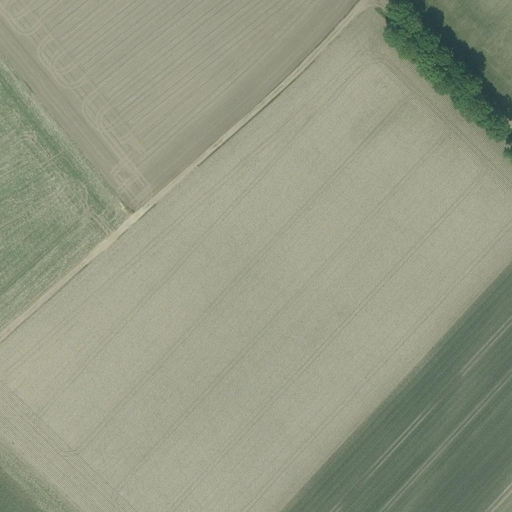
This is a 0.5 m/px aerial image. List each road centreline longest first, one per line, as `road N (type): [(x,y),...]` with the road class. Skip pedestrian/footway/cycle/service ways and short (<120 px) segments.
road 1 (track): [(364,0),(0,339)]
road 2 (track): [(511,124),(381,0)]
